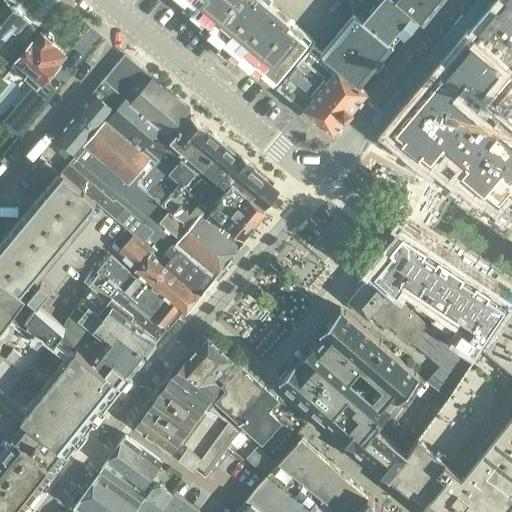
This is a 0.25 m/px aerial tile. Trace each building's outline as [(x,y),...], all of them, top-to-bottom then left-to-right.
[(0,0),(0,69),(8,61),(0,54),(0,44),(12,30),(19,35),(31,21),(23,15),(22,10),(18,6),(13,7),(4,0),(0,0),(0,1),(0,0)] [(181,0),(186,4),(188,1),(196,7),(190,14),(203,24),(206,20),(214,27),(208,34),(220,44),(223,41),(240,55),(237,59),(250,69),(256,61),(264,69),(261,73),(274,83),(308,41),(309,42),(312,38),(291,21),(270,3),(272,0),(181,0)] [(405,37),(420,19),(424,22),(425,21),(399,0),(359,0),(352,9),(356,12),(394,44),(402,34),(405,37)] [(417,98),(391,129),(403,139),(402,139),(420,154),(421,153),(432,163),(436,159),(458,177),(460,175),(483,193),(484,192),(486,193),(485,195),(495,203),(496,201),(498,203),(501,199),(502,198),(503,196),(511,204),(511,203),(511,0),(502,0),(501,2),(470,38),(468,37),(459,48),(441,70),(440,70),(417,98)] [(399,0),(425,21),(442,0),(399,0)] [(395,45),(394,44),(356,12),(322,52),(313,45),(299,62),(324,82),(337,66),(360,85),(395,45)] [(21,81),(12,92),(22,102),(19,105),(30,115),(49,92),(39,83),(41,81),(42,80),(43,81),(60,62),(58,60),(65,52),(55,43),(56,42),(54,40),(53,35),(49,31),(44,32),(42,30),(17,59),(12,65),(25,75),(21,81)] [(70,161),(69,163),(113,200),(115,197),(145,222),(147,220),(213,274),(228,257),(138,183),(159,158),(168,166),(166,169),(179,181),(200,199),(241,234),(265,206),(233,180),(226,185),(218,179),(213,184),(161,141),(190,107),(153,76),(148,82),(122,58),(57,135),(66,143),(59,151),(70,161)] [(351,111),(321,87),(324,82),(299,62),(279,86),(304,107),(334,131),(351,111)] [(367,91),(360,85),(337,66),(324,82),(321,87),(351,111),(367,91)] [(171,138),(187,152),(207,128),(191,114),(171,138)] [(187,152),(203,165),(223,142),(207,128),(187,152)] [(203,165),(218,178),(224,171),(223,166),(232,163),(238,155),(223,142),(203,165)] [(218,178),(218,179),(226,185),(233,180),(265,206),(279,189),(238,155),(232,163),(223,166),(224,171),(218,178)] [(138,183),(228,257),(243,240),(198,202),(200,199),(179,181),(168,194),(154,182),(166,169),(168,166),(159,158),(138,183)] [(30,178),(42,189),(42,188),(57,170),(45,160),(30,178)] [(97,201),(134,233),(146,243),(152,251),(199,290),(213,274),(147,220),(145,222),(115,197),(113,200),(69,163),(62,170),(62,171),(72,179),(97,201)] [(62,170),(61,169),(59,173),(57,170),(42,188),(45,190),(0,244),(0,278),(20,294),(29,283),(36,289),(27,299),(37,306),(50,291),(34,277),(97,201),(72,179),(62,171),(62,170)] [(403,231),(372,270),(420,310),(477,348),(508,301),(403,231)] [(117,252),(135,268),(180,308),(181,309),(199,290),(152,251),(146,243),(134,233),(117,252)] [(289,264),(306,272),(315,255),(298,246),(289,264)] [(96,271),(98,272),(164,326),(166,328),(178,310),(180,308),(135,268),(133,270),(132,272),(110,254),(96,271)] [(164,326),(98,272),(89,284),(157,336),(164,326)] [(385,285),(369,273),(348,299),(368,317),(375,310),(439,364),(427,379),(449,398),(478,353),(467,345),(385,285)] [(0,278),(0,400),(69,450),(84,430),(122,376),(123,377),(127,372),(113,360),(106,369),(76,346),(75,348),(74,347),(58,335),(65,326),(64,325),(37,306),(27,299),(20,294),(0,278)] [(146,352),(157,336),(89,284),(88,285),(92,287),(64,325),(65,326),(58,335),(74,347),(82,337),(86,339),(94,329),(104,336),(108,339),(111,335),(124,345),(128,339),(146,352)] [(406,454),(390,474),(436,511),(500,511),(511,498),(511,304),(509,302),(503,308),(505,310),(478,353),(449,398),(421,436),(406,454)] [(341,307),(320,331),(323,333),(315,341),(314,340),(280,379),(358,447),(375,427),(392,408),(390,406),(397,398),(399,400),(420,376),(341,307)] [(82,337),(74,347),(75,348),(76,346),(106,369),(113,360),(127,372),(131,374),(146,352),(128,339),(124,345),(111,335),(108,339),(104,336),(104,337),(94,329),(86,339),(82,337)] [(174,372),(173,373),(136,423),(207,473),(239,429),(210,404),(215,398),(217,399),(226,388),(222,385),(226,380),(219,373),(234,356),(209,334),(174,372)] [(278,396),(234,356),(219,373),(226,380),(222,385),(226,388),(217,399),(259,438),(279,417),(268,407),(278,396)] [(0,511),(19,511),(51,472),(67,453),(69,450),(0,400),(0,511)] [(357,448),(390,474),(406,454),(375,427),(358,447),(357,448)] [(126,434),(104,463),(164,506),(173,493),(160,484),(154,486),(152,489),(146,484),(163,461),(126,434)] [(391,511),(347,475),(302,435),(258,483),(235,511),(391,511)] [(248,456),(258,465),(269,453),(259,443),(248,456)] [(104,465),(87,488),(100,497),(101,496),(103,498),(102,499),(120,511),(201,511),(174,492),(173,493),(164,506),(104,463),(103,464),(104,465)] [(87,488),(74,505),(81,510),(84,511),(120,511),(102,499),(103,498),(101,496),(100,497),(87,488)]
